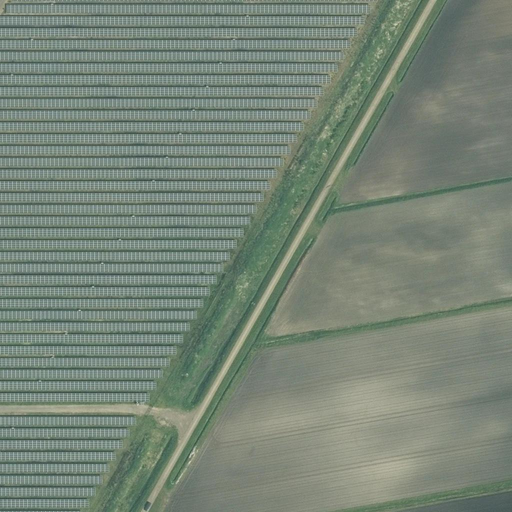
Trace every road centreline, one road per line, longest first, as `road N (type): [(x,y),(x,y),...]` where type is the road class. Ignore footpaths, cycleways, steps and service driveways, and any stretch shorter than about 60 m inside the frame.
road 1 (unclassified): [(142,511),(432,0)]
road 2 (unknown): [(187,432),(136,407),(0,409)]
